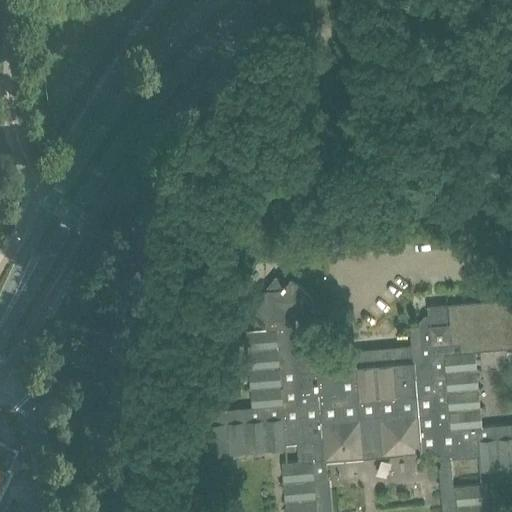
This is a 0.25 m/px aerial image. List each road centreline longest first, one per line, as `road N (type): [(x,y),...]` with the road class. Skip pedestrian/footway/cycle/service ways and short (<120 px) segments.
road 1 (unknown): [(502,159),(454,189),(365,220),(344,232),(336,249),(344,278),(361,285),(436,270),(485,220),(500,187)]
road 2 (secondary): [(0,328),(134,124),(257,0)]
road 3 (secondary): [(217,0),(163,51),(81,155),(35,231),(0,323)]
road 4 (residential): [(0,379),(21,398),(40,441),(40,511)]
